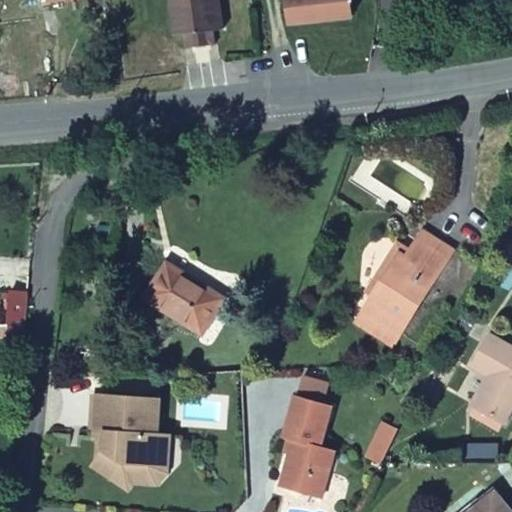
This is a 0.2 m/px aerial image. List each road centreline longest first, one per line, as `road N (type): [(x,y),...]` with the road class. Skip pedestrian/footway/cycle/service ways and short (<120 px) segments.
road 1 (residential): [(222,106),(219,134),(90,168),(63,179),(52,200),(20,511)]
road 2 (secondary): [(222,106),(511,70)]
road 3 (secondary): [(0,124),(222,106)]
